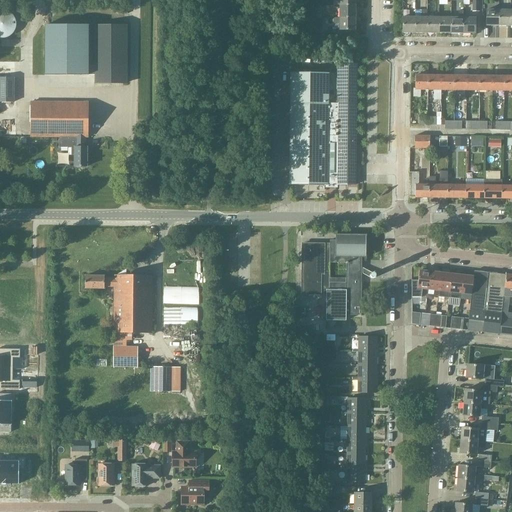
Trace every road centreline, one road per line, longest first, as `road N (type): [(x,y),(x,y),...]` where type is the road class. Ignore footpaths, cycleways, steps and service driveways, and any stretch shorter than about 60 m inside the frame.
road 1 (unclassified): [(399,218),(0,214)]
road 2 (track): [(55,497),(40,496),(38,215)]
road 3 (residential): [(395,511),(397,338)]
road 4 (residential): [(431,511),(445,343)]
road 5 (residential): [(399,218),(398,50)]
